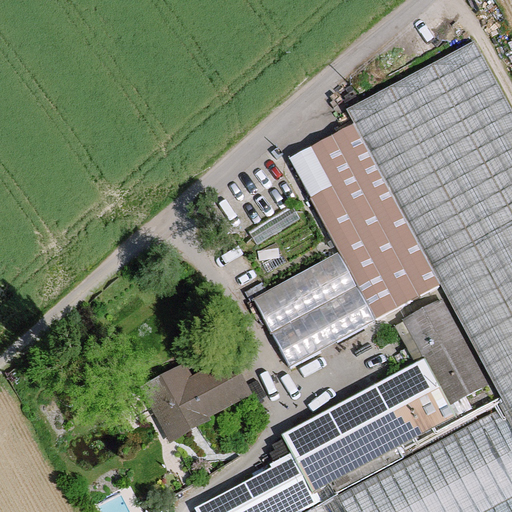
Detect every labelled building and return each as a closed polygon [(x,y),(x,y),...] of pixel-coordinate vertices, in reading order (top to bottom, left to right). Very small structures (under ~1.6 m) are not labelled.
[(431,64),(511,214),(511,111),(474,41),(431,64)] [(389,86),(511,315),(511,214),(431,64),(389,86)] [(504,404),(511,418),(511,315),(389,86),(346,109),(504,404)] [(396,226),(376,186),(343,203),(364,242),(396,226)] [(253,300),(271,333),(356,288),(338,254),(253,300)] [(271,333),(288,367),(365,326),(374,321),(356,288),(271,333)] [(403,322),(424,360),(448,406),(466,397),(487,386),(442,301),(403,322)] [(190,379),(182,365),(132,392),(146,420),(154,415),(168,440),(206,420),(204,417),(248,394),(229,358),(190,379)] [(454,417),(448,406),(424,360),(391,377),(281,436),(286,444),(312,493),(425,433),(454,417)] [(454,417),(425,433),(432,446),(479,421),(466,397),(448,406),(454,417)] [(511,418),(504,404),(500,406),(501,409),(511,429),(511,418)] [(432,446),(335,498),(343,511),(484,511),(511,497),(511,429),(501,409),(479,421),(432,446)] [(273,472),(198,511),(309,511),(322,505),(316,494),(330,487),(335,498),(432,446),(425,433),(312,493),(286,444),(264,455),(273,472)] [(343,511),(335,498),(330,487),(316,494),(322,505),(325,511),(343,511)] [(511,511),(511,497),(484,511),(511,511)]
